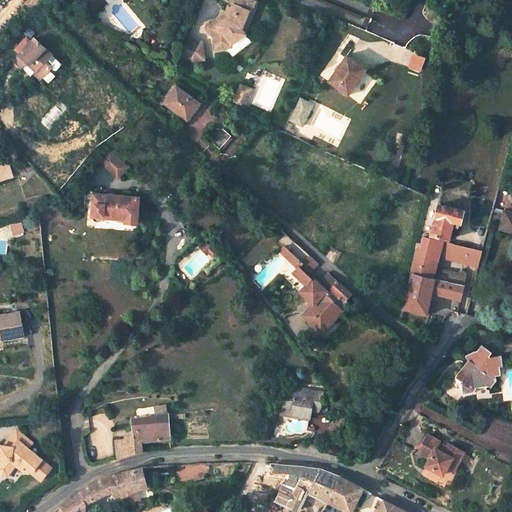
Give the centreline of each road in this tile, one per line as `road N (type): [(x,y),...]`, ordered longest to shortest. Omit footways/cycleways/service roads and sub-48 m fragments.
road 1 (residential): [(359,476),(263,450),(156,453),(87,476),(38,511)]
road 2 (residential): [(359,476),(463,325),(511,334)]
